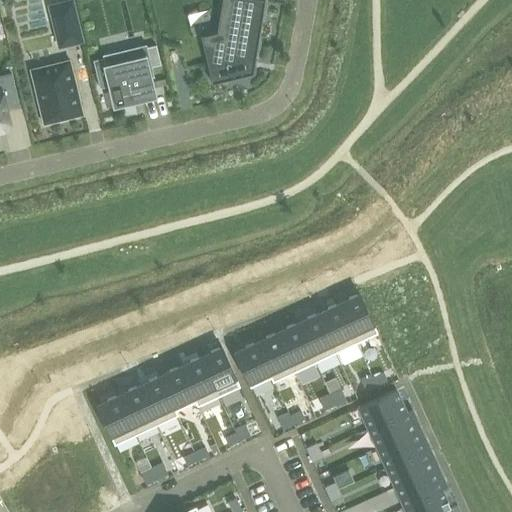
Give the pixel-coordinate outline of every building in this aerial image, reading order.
[(50,6),(59,46),(81,40),(72,0),(50,6)] [(244,75),(247,59),(254,61),(265,0),(263,0),(222,0),(216,32),(200,36),(212,83),(244,75)] [(145,47),(149,67),(160,64),(156,45),(145,47)] [(115,102),(132,98),(155,93),(154,86),(144,47),(92,60),(99,88),(111,85),(115,102)] [(30,69),(43,123),(82,114),(69,60),(30,69)] [(0,129),(6,128),(6,129),(9,128),(5,107),(18,104),(11,73),(0,75),(0,129)] [(359,293),(337,303),(356,342),(377,332),(359,293)] [(337,303),(317,312),(335,352),(356,342),(337,303)] [(317,312),(296,322),(315,362),(335,352),(317,312)] [(296,322),(275,332),(294,371),(315,362),(296,322)] [(275,332),(255,342),(273,381),(294,371),(275,332)] [(255,342),(233,352),(250,387),(271,377),(272,382),(273,381),(255,342)] [(221,346),(200,356),(218,396),(240,386),(221,346)] [(200,356),(179,366),(198,405),(218,396),(200,356)] [(179,366),(158,375),(177,415),(178,415),(176,410),(195,401),(197,406),(198,405),(179,366)] [(383,372),(372,377),(376,385),(387,379),(383,372)] [(371,374),(360,379),(365,390),(376,385),(372,377),(371,374)] [(158,375),(138,385),(156,425),(177,415),(158,375)] [(138,385),(117,395),(136,434),(156,425),(138,385)] [(340,388),(329,393),(334,404),(345,399),(340,388)] [(396,390),(358,407),(368,427),(405,410),(396,390)] [(329,393),(318,398),(323,409),(334,404),(329,393)] [(117,395),(96,405),(114,444),(136,434),(117,395)] [(405,410),(368,427),(377,447),(414,430),(405,410)] [(301,411),(290,416),(293,423),(304,418),(301,411)] [(288,412),(277,417),(282,428),(293,423),(290,416),(288,412)] [(245,423),(234,429),(235,432),(239,440),(250,434),(245,423)] [(414,430),(377,447),(386,467),(423,449),(414,430)] [(235,432),(225,437),(228,445),(239,440),(235,432)] [(316,442),(305,447),(308,455),(320,449),(316,442)] [(205,447),(194,452),(197,459),(208,454),(205,447)] [(320,449),(308,455),(312,462),(323,457),(320,449)] [(423,449),(386,467),(395,486),(432,469),(423,449)] [(194,452),(183,457),(186,464),(197,459),(194,452)] [(162,462),(151,467),(156,478),(167,473),(162,462)] [(151,467),(140,472),(145,483),(156,478),(151,467)] [(432,469),(395,486),(404,506),(441,489),(432,469)] [(335,481),(323,487),(327,494),(338,489),(335,481)] [(338,489),(327,494),(330,501),(341,496),(338,489)] [(441,489),(404,506),(406,511),(442,511),(450,508),(441,489)] [(235,497),(228,501),(233,511),(240,508),(235,497)]
